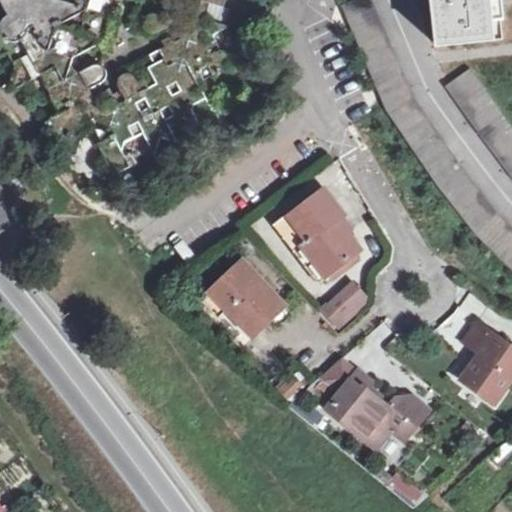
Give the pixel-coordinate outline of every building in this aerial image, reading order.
[(0,0),(0,10),(1,14),(0,14),(0,57),(4,55),(19,86),(36,78),(56,118),(43,125),(46,133),(41,149),(73,159),(80,137),(88,134),(85,125),(91,122),(101,125),(107,139),(94,146),(110,179),(126,170),(119,156),(121,146),(139,136),(152,159),(158,142),(176,146),(165,124),(171,120),(196,128),(204,143),(219,134),(224,117),(209,111),(198,88),(211,81),(218,95),(225,92),(244,95),(249,79),(252,78),(244,60),(218,52),(212,39),(230,30),(202,21),(199,13),(202,5),(226,12),(229,0),(155,0),(165,17),(158,20),(153,18),(146,20),(143,24),(142,30),(145,35),(148,37),(151,38),(156,37),(161,33),(164,31),(168,39),(159,45),(162,50),(146,60),(150,69),(146,71),(153,86),(146,89),(141,82),(137,84),(135,80),(131,76),(122,77),(116,84),(117,93),(111,96),(107,92),(101,94),(98,88),(103,85),(106,80),(105,71),(100,66),(93,66),(71,77),(68,70),(70,61),(94,48),(96,40),(79,35),(88,0),(0,0)] [(416,92),(377,0),(343,0),(387,106),(479,231),(511,263),(511,219),(499,207),(416,92)] [(490,0),(433,0),(437,41),(494,36),(490,0)] [(511,118),(473,64),(449,81),(511,168),(511,118)] [(351,212),(327,181),(286,212),(306,236),(299,241),(325,276),(329,273),(333,278),(363,255),(360,251),(365,247),(354,229),(357,227),(348,214),(351,212)] [(291,301),(244,252),(207,287),(253,336),(291,301)] [(375,298),(355,276),(327,302),(348,322),(375,298)] [(511,338),(479,315),(463,339),(478,350),(459,377),(498,403),(511,384),(511,338)] [(338,388),(359,364),(346,353),(323,374),(325,376),(335,385),(338,388)] [(380,379),(360,363),(359,364),(338,388),(324,406),(373,445),(383,445),(394,432),(407,441),(436,405),(418,390),(396,392),(390,399),(374,386),(380,379)] [(291,397),(312,379),(298,365),(278,383),(291,397)] [(335,385),(325,376),(315,387),(323,395),(335,385)] [(479,427),(468,419),(463,425),(474,433),(479,427)] [(397,475),(385,465),(379,471),(392,482),(397,475)] [(430,493),(417,482),(408,493),(417,500),(424,500),(430,493)]
